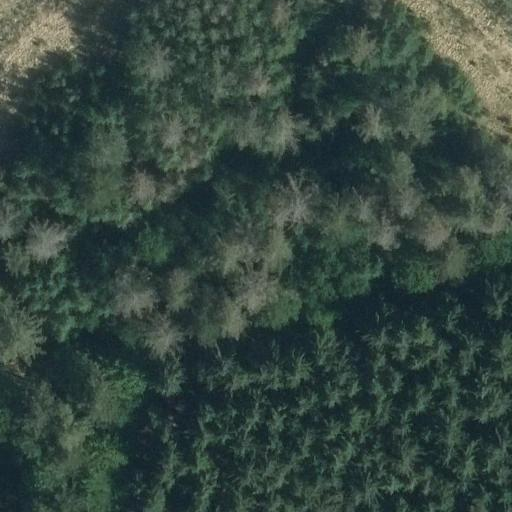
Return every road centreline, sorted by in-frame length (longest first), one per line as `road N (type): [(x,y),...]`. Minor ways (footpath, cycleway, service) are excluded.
road 1 (track): [(511,246),(0,371)]
road 2 (track): [(155,334),(106,511)]
